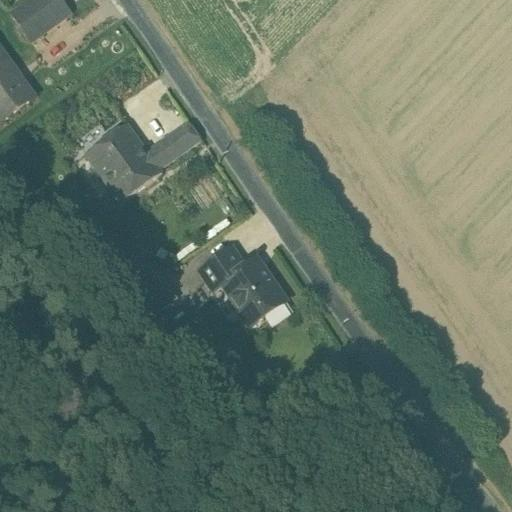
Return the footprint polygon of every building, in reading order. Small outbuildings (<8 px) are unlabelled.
[(58,0),(34,0),(11,17),(29,42),(68,14),(58,0)] [(0,49),(0,83),(16,72),(0,49)] [(16,72),(0,83),(0,122),(34,98),(16,72)] [(188,125),(147,154),(159,170),(200,142),(188,125)] [(129,128),(88,157),(102,178),(144,149),(129,128)] [(144,149),(102,178),(120,203),(161,174),(159,170),(147,154),(144,149)] [(232,249),(199,272),(214,293),(223,287),(222,286),(246,269),(232,249)] [(286,302),(263,269),(249,267),(246,269),(222,286),(223,287),(242,314),(240,316),(250,331),(264,321),(262,318),(286,302)]
